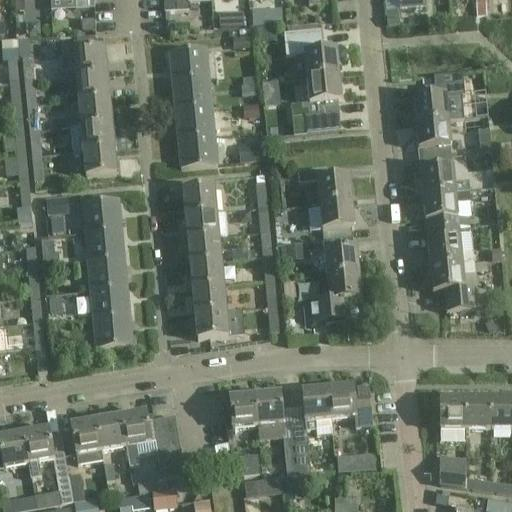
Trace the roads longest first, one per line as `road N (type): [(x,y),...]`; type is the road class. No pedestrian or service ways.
road 1 (residential): [(401,361),(368,0)]
road 2 (residential): [(182,379),(282,361),(401,361)]
road 3 (residential): [(0,409),(182,379)]
road 4 (residential): [(413,511),(401,361)]
